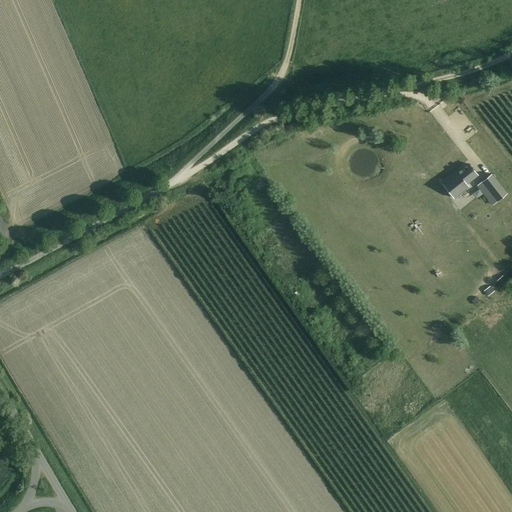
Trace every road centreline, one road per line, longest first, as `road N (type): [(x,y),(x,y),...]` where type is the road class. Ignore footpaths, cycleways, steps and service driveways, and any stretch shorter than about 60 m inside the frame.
road 1 (track): [(174,184),(285,115),(511,52)]
road 2 (unclassified): [(0,274),(174,184),(280,77)]
